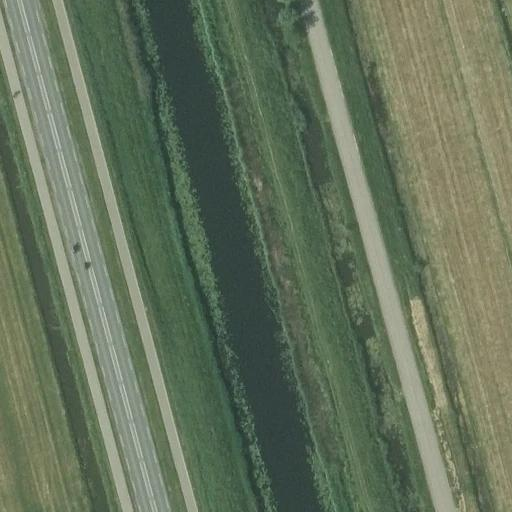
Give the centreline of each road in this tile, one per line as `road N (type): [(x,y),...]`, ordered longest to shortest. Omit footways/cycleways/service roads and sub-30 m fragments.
road 1 (unclassified): [(446,511),(308,0)]
road 2 (primary): [(155,511),(19,0)]
